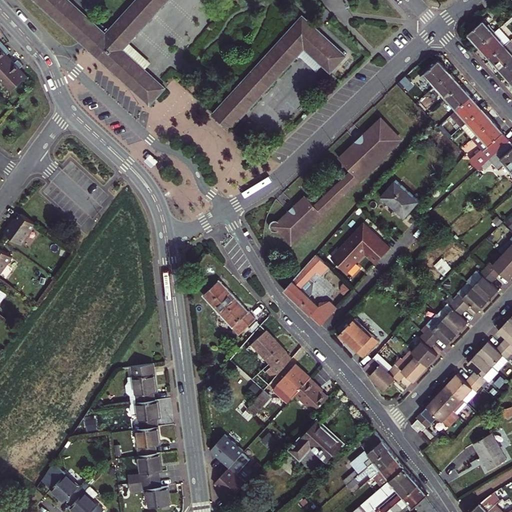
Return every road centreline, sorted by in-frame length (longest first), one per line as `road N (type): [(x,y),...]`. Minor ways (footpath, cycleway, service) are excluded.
road 1 (residential): [(225,212),(277,179),(437,28)]
road 2 (tertiary): [(202,511),(166,238)]
road 3 (residential): [(388,425),(279,302),(225,212)]
road 4 (residential): [(388,425),(511,295)]
road 5 (tertiary): [(166,238),(141,178),(70,111)]
road 6 (tertiary): [(70,111),(45,59),(0,11)]
